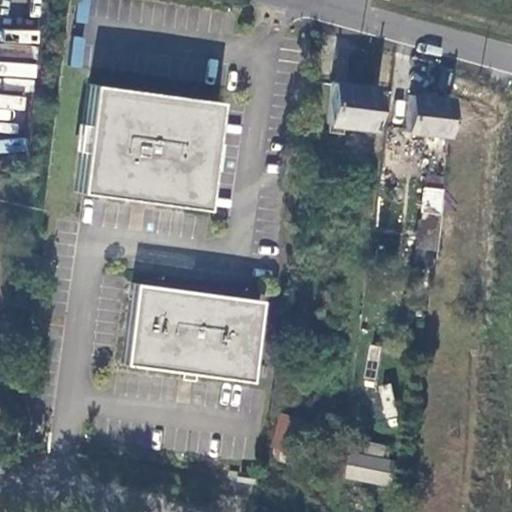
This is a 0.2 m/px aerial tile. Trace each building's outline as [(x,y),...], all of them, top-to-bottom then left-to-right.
[(374,84),(327,79),(322,125),(369,131),(374,84)] [(206,207),(220,99),(90,82),(74,187),(83,189),(206,207)] [(399,130),(444,135),(448,95),(404,90),(399,130)] [(438,187),(420,185),(413,245),(430,248),(436,197),(438,187)] [(118,361),(246,380),(257,299),(250,298),(131,280),(118,361)] [(358,451),(390,459),(392,446),(360,438),(358,451)] [(259,473),(241,471),(240,481),(258,483),(259,473)]
